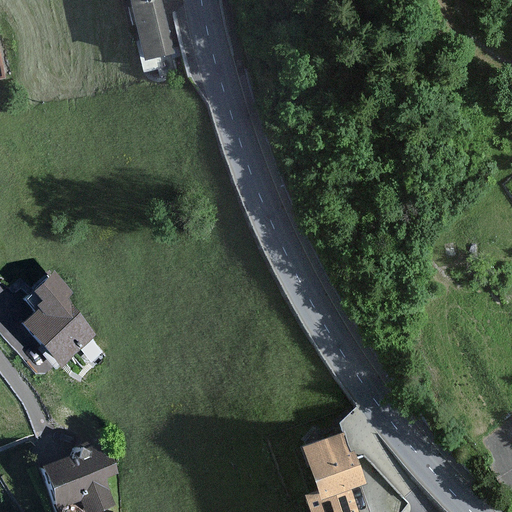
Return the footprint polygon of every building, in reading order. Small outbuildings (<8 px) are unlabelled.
[(169,0),(152,0),(135,4),(149,63),(182,55),(169,0)] [(0,31),(0,80),(11,78),(0,31)] [(72,296),(50,273),(25,297),(38,311),(22,326),(61,369),(99,334),(67,300),(72,296)] [(511,365),(511,304),(477,328),(457,299),(440,311),(439,329),(446,340),(435,348),(483,415),(511,394),(511,371),(509,367),(511,365)] [(356,452),(349,432),(312,445),(328,488),(332,499),(358,491),(374,485),(362,450),(356,452)] [(100,444),(41,468),(57,507),(77,499),(82,511),(99,511),(112,507),(101,479),(112,474),(100,444)] [(312,493),(318,511),(365,511),(358,491),(332,499),(328,488),(312,493)]
